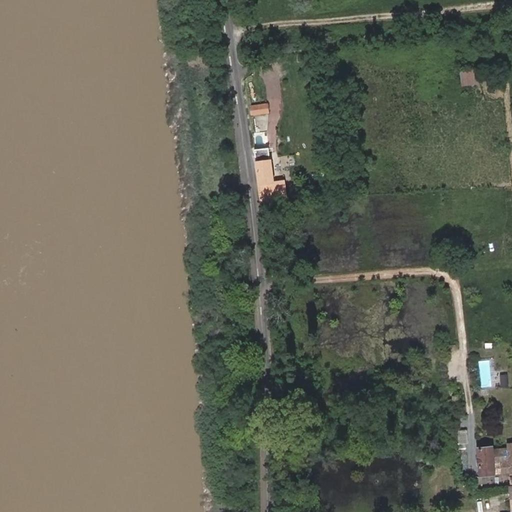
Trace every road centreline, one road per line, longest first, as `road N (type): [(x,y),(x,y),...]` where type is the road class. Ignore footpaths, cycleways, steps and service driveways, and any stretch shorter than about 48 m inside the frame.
road 1 (tertiary): [(224,0),(258,227),(273,511)]
road 2 (track): [(262,281),(448,276),(473,435)]
road 3 (track): [(229,30),(511,1)]
